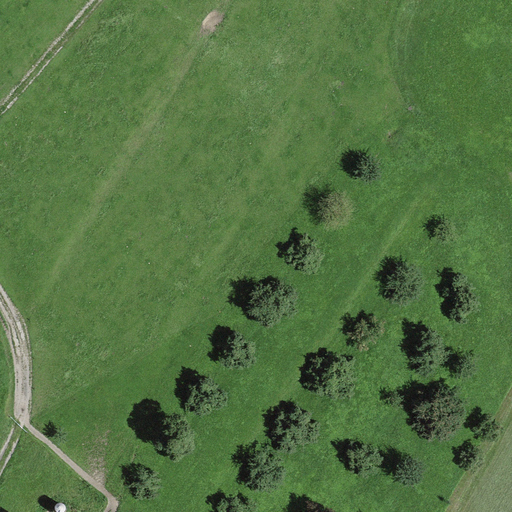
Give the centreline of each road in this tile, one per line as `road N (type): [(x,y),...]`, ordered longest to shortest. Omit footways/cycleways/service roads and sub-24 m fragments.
road 1 (track): [(0,470),(15,438),(24,380),(15,318),(0,291)]
road 2 (track): [(0,108),(93,0)]
